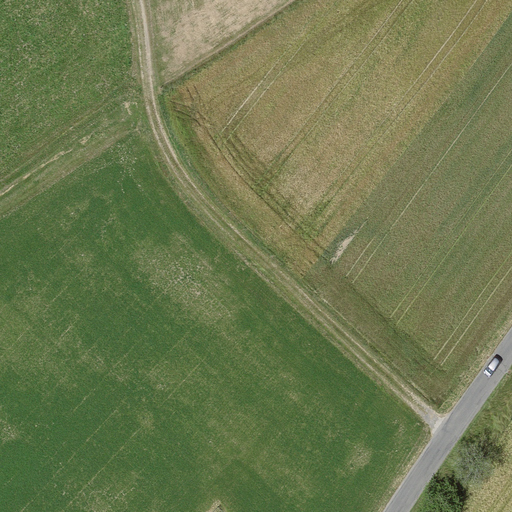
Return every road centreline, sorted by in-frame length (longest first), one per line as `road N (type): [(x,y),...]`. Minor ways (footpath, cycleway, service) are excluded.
road 1 (track): [(138,0),(155,125),(179,172),(450,436)]
road 2 (unclassified): [(511,346),(398,511)]
